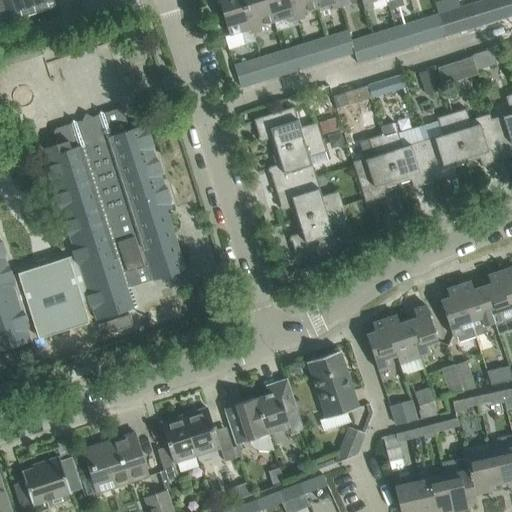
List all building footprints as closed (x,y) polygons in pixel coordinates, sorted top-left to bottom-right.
[(0,0),(0,24),(56,7),(53,0),(0,0)] [(218,0),(229,35),(241,32),(245,44),(255,41),(253,34),(254,34),(243,0),(218,0)] [(267,0),(243,0),(254,34),(262,31),(260,26),(274,22),(267,0)] [(290,0),(267,0),(274,22),(288,18),(289,23),(297,20),(290,0)] [(314,0),(290,0),(297,20),(305,18),(304,13),(317,8),(314,0)] [(338,0),(314,0),(317,8),(331,4),(333,9),(341,7),(338,0)] [(386,0),(361,0),(365,10),(373,7),(372,2),(378,0),(386,0),(389,9),(386,0)] [(386,0),(389,9),(404,5),(402,0),(386,0)] [(500,20),(493,0),(484,0),(482,1),(489,23),(500,20)] [(482,1),(471,4),(478,26),(489,23),(482,1)] [(460,8),(438,14),(445,36),(467,30),(460,8)] [(438,14),(417,21),(423,43),(445,36),(438,14)] [(406,24),(395,28),(402,50),(412,46),(406,24)] [(395,28),(384,31),(391,53),(402,50),(395,28)] [(337,34),(326,37),(333,59),(343,56),(337,34)] [(373,34),(362,38),(369,60),(380,57),(373,34)] [(326,37),(315,41),(322,63),(333,59),(326,37)] [(0,68),(44,55),(41,48),(41,47),(40,46),(38,45),(37,45),(36,45),(0,56),(0,68)] [(293,47),(282,51),(289,73),(300,70),(293,47)] [(282,51),(272,54),(278,76),(289,73),(282,51)] [(480,55),(472,57),(477,73),(485,70),(480,55)] [(252,84),(245,62),(234,66),(241,88),(252,84)] [(455,63),(438,69),(444,87),(461,81),(455,63)] [(376,82),(368,86),(371,98),(405,87),(401,75),(376,82)] [(368,86),(333,96),(336,109),(371,98),(368,86)] [(511,113),(491,119),(504,160),(511,157),(511,94),(505,97),(511,113)] [(268,140),(272,152),(322,137),(317,122),(301,128),(294,107),(254,120),(261,142),(268,140)] [(0,351),(31,341),(25,322),(33,319),(39,339),(88,323),(82,304),(90,301),(96,320),(129,310),(128,309),(137,306),(131,287),(158,278),(158,279),(183,271),(163,211),(171,209),(145,125),(129,130),(124,112),(123,112),(123,111),(122,110),(121,109),(120,109),(119,109),(118,109),(117,109),(103,114),(100,112),(99,115),(76,122),(73,121),(71,124),(57,128),(56,129),(55,129),(55,130),(54,131),(54,132),(54,133),(54,134),(57,144),(43,148),(42,148),(42,147),(41,147),(40,147),(40,146),(39,146),(39,147),(38,147),(37,147),(37,148),(36,148),(36,149),(36,150),(36,151),(38,158),(44,156),(70,239),(77,261),(51,269),(48,259),(35,263),(38,273),(12,282),(0,243),(0,351)] [(466,109),(452,113),(467,163),(479,159),(482,166),(504,160),(491,119),(471,125),(466,109)] [(442,134),(422,140),(435,181),(456,175),(454,167),(467,163),(452,113),(437,118),(442,134)] [(334,118),(318,123),(322,135),(338,130),(334,118)] [(397,130),(383,135),(398,184),(411,180),(413,188),(435,181),(422,140),(402,147),(397,130)] [(327,138),(331,149),(344,145),(341,134),(327,138)] [(353,162),(359,184),(365,203),(387,196),(385,188),(398,184),(383,135),(359,142),(364,159),(353,162)] [(322,137),(272,152),(276,165),(269,168),(275,189),(316,176),(312,165),(328,160),(325,152),(326,152),(322,137)] [(316,176),(275,189),(282,211),(290,208),(293,221),(343,206),(338,191),(322,196),(316,176)] [(343,206),(293,221),(297,234),(290,236),(297,258),(337,246),(331,225),(347,220),(343,206)] [(506,269),(501,271),(511,303),(511,271),(507,273),(506,269)] [(490,284),(484,286),(493,315),(496,322),(504,319),(501,311),(511,307),(511,303),(501,271),(493,274),(494,278),(489,280),(490,284)] [(465,283),(460,285),(471,319),(476,335),(487,331),(485,326),(496,322),(493,315),(484,286),(473,289),(472,285),(466,287),(465,283)] [(440,301),(447,319),(453,337),(456,335),(458,341),(476,335),(471,319),(460,285),(452,287),(453,292),(448,293),(449,298),(440,301)] [(416,318),(409,320),(421,356),(430,353),(427,345),(438,341),(426,305),(413,310),(416,318)] [(98,325),(100,332),(101,333),(101,334),(102,335),(104,335),(105,335),(130,327),(131,326),(132,325),(132,324),(132,323),(132,321),(130,314),(98,325)] [(396,315),(386,319),(397,355),(400,363),(421,356),(409,320),(399,323),(396,315)] [(375,332),(366,335),(378,371),(389,367),(386,359),(397,355),(386,319),(378,321),(379,326),(374,327),(375,332)] [(33,349),(1,359),(3,367),(4,367),(4,368),(5,368),(5,369),(6,369),(7,369),(8,369),(33,361),(34,361),(34,360),(35,360),(35,359),(35,358),(35,357),(35,356),(33,349)] [(326,419),(358,408),(340,351),(307,362),(326,419)] [(466,362),(454,366),(463,392),(475,389),(466,362)] [(463,392),(454,366),(442,370),(450,395),(463,392)] [(487,371),(488,376),(490,385),(511,380),(509,366),(487,371)] [(268,395),(257,398),(269,433),(289,427),(291,434),(304,430),(287,378),(265,385),(268,395)] [(435,406),(429,387),(414,392),(419,410),(418,410),(421,419),(437,415),(435,406)] [(511,388),(502,391),(504,398),(511,396),(511,388)] [(502,391),(477,397),(479,404),(504,398),(502,391)] [(479,404),(477,397),(453,402),(455,412),(466,410),(466,407),(479,404)] [(226,416),(232,435),(235,444),(249,440),(251,444),(254,448),(258,451),(267,451),(273,449),(268,434),(269,433),(257,398),(235,405),(237,413),(226,416)] [(410,400),(390,406),(396,425),(417,419),(410,400)] [(208,408),(184,416),(197,455),(220,448),(225,462),(236,459),(226,428),(215,431),(208,408)] [(161,424),(167,443),(168,447),(158,450),(168,481),(179,477),(174,463),(197,455),(184,416),(161,424)] [(456,418),(432,425),(434,432),(458,426),(456,418)] [(432,425),(407,431),(410,439),(434,432),(432,425)] [(336,463),(349,458),(356,455),(365,433),(351,427),(340,452),(336,462),(336,463)] [(407,431),(383,437),(389,462),(402,459),(398,442),(410,439),(407,431)] [(135,432),(82,450),(91,479),(82,481),(87,497),(96,494),(149,477),(135,432)] [(511,485),(511,448),(490,453),(497,484),(506,482),(508,486),(511,485)] [(490,453),(465,459),(468,469),(474,494),(475,494),(490,490),(489,486),(497,484),(490,453)] [(24,481),(13,485),(21,511),(36,511),(49,508),(46,501),(71,493),(59,457),(41,463),(42,466),(22,472),(24,481)] [(444,475),(452,511),(468,508),(467,503),(476,501),(475,494),(474,494),(468,469),(465,459),(455,461),(457,472),(444,475)] [(279,468),(269,471),(273,485),(283,482),(279,468)] [(77,472),(65,476),(71,492),(79,489),(82,488),(77,472)] [(323,474),(300,483),(304,494),(327,485),(323,474)] [(444,475),(419,481),(426,511),(428,511),(435,510),(435,511),(449,511),(452,511),(444,475)] [(0,511),(11,511),(0,478),(0,511)] [(426,511),(419,481),(394,486),(400,511),(426,511)] [(300,483),(277,492),(282,503),(304,494),(300,483)] [(238,500),(251,495),(246,484),(233,489),(238,500)] [(173,511),(167,490),(143,497),(147,511),(173,511)] [(277,492),(255,501),(259,511),(282,503),(277,492)] [(255,501),(232,510),(232,511),(258,511),(259,511),(255,501)]
